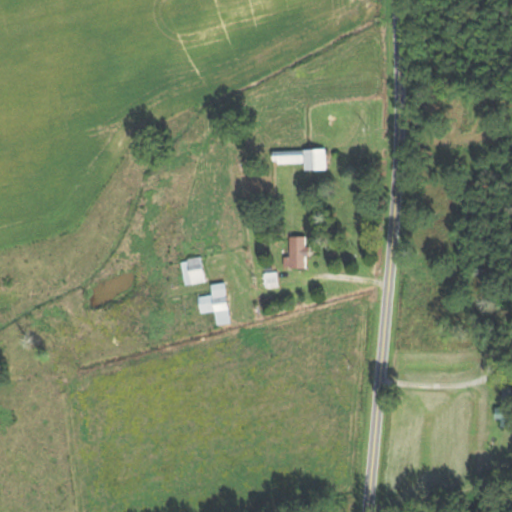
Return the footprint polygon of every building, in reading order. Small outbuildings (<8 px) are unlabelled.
[(308,171),(330,171),(330,150),(279,150),(279,164),(308,164),(308,171)] [(310,237),(293,237),(293,269),(310,269),(310,237)] [(184,261),(187,285),(210,283),(207,259),(184,261)] [(281,287),(279,273),(265,275),(267,290),(281,287)] [(220,321),(234,320),(232,292),(202,294),(203,314),(219,313),(220,321)]
